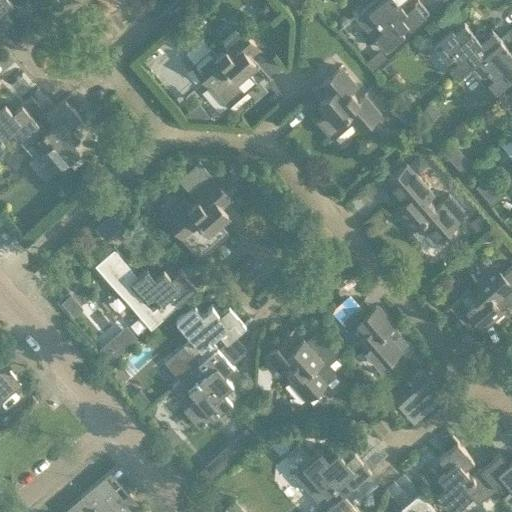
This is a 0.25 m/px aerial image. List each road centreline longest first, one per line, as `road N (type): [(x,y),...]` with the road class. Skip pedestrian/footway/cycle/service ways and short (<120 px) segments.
road 1 (residential): [(395,454),(475,386),(326,211)]
road 2 (residential): [(0,287),(165,137)]
road 3 (residential): [(103,68),(81,72),(52,93),(17,53),(81,0)]
road 4 (residential): [(326,211),(262,140),(165,137)]
road 5 (tertiary): [(114,425),(0,288)]
road 6 (residential): [(114,425),(5,511)]
